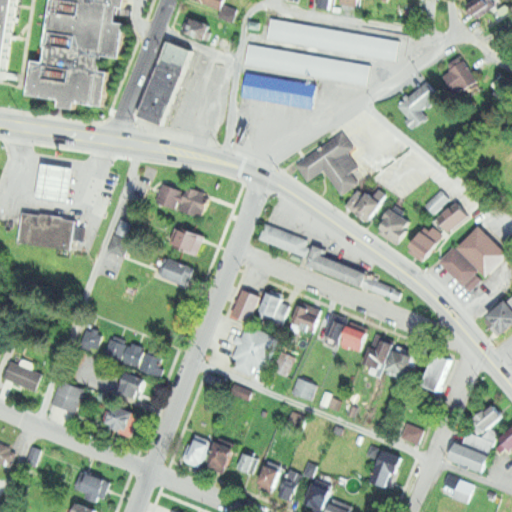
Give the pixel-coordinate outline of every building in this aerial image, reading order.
[(0,0),(0,74),(10,76),(20,0),(0,0)] [(121,6),(118,23),(129,24),(124,57),(109,55),(106,70),(113,71),(108,106),(79,101),(78,109),(59,106),(60,99),(29,94),(34,59),(50,61),(52,45),(44,44),(51,0),(129,0),(128,8),(121,6)] [(202,0),(226,0),(223,9),(202,0)] [(320,8),(321,0),(333,0),(332,10),(320,8)] [(476,13),(471,3),(477,0),(487,0),(490,5),(476,13)] [(181,29),(188,13),(213,25),(207,40),(181,29)] [(169,123),(144,114),(170,43),(194,52),(169,123)] [(453,69),(449,64),(461,55),(478,78),(457,94),(444,76),(453,69)] [(243,94),(247,72),(317,86),(313,108),(243,94)] [(422,108),(429,117),(412,130),(404,119),(407,116),(397,103),(428,79),(440,94),(438,96),(441,99),(431,107),(428,104),(422,108)] [(349,151),(359,166),(352,171),(360,183),(343,194),(325,168),(307,180),(296,163),(344,130),(355,147),(349,151)] [(38,197),(40,179),(43,163),(76,168),(73,185),(71,202),(38,197)] [(203,216),(160,200),(168,180),(211,196),(203,216)] [(368,195),(372,189),(386,200),(374,217),(370,214),(365,221),(347,207),(360,189),(368,195)] [(435,213),(427,205),(443,189),(451,197),(435,213)] [(399,242),(381,230),(396,208),(414,221),(399,242)] [(21,243),(26,211),(78,218),(74,250),(21,243)] [(131,236),(118,232),(123,219),(135,223),(131,236)] [(265,221),(310,238),(308,245),(313,247),(310,255),(259,237),(265,221)] [(202,256),(172,244),(179,224),(209,235),(202,256)] [(425,261),(410,249),(429,224),(444,235),(425,261)] [(511,252),(491,275),(462,246),(483,224),(511,252)] [(127,256),(109,250),(114,233),(132,239),(127,256)] [(326,253),(370,270),(368,274),(364,286),(310,265),(318,243),(328,247),(326,253)] [(471,289),(441,260),(456,245),(485,275),(471,289)] [(189,286),(161,276),(169,254),(197,265),(189,286)] [(401,299),(364,286),(368,274),(406,288),(401,299)] [(250,320),(236,313),(248,288),(262,295),(250,320)] [(276,316),(260,309),(270,288),(285,295),(276,316)] [(511,295),(511,326),(503,335),(487,319),(511,295)] [(312,331),(292,322),(302,302),(321,311),(312,331)] [(339,339),(326,333),(337,312),(349,319),(339,339)] [(361,350),(343,342),(350,323),(369,331),(361,350)] [(248,326),(278,340),(264,372),(234,359),(248,326)] [(114,331),(131,338),(122,360),(106,354),(114,331)] [(378,332),(395,339),(383,370),(366,363),(378,332)] [(134,341),(146,346),(139,366),(126,361),(134,341)] [(407,380),(389,370),(403,344),(421,354),(407,380)] [(160,365),(166,368),(163,376),(142,368),(149,348),(164,354),(160,365)] [(439,352),(457,360),(441,392),(424,383),(439,352)] [(277,373),(288,377),(295,358),(285,354),(277,373)] [(40,391),(7,377),(14,359),(48,373),(40,391)] [(142,398),(122,390),(129,371),(149,378),(142,398)] [(298,375),(320,385),(312,402),(290,391),(298,375)] [(68,427),(45,417),(62,376),(85,386),(68,427)] [(132,429),(109,420),(116,402),(138,410),(132,429)] [(489,428),(480,415),(498,402),(508,415),(489,428)] [(408,421),(426,428),(420,443),(402,437),(408,421)] [(335,424),(347,429),(344,435),(333,431),(335,424)] [(201,465),(187,460),(196,436),(210,440),(201,465)] [(11,466),(0,461),(0,440),(18,448),(11,466)] [(486,471),(452,457),(459,440),(493,453),(486,471)] [(220,441),(238,448),(230,466),(213,459),(220,441)] [(384,449),(402,455),(390,486),(373,480),(384,449)] [(245,452),(257,457),(252,472),(239,467),(245,452)] [(269,461),(284,466),(277,486),(262,481),(269,461)] [(309,461),(319,465),(315,476),(305,472),(309,461)] [(89,490),(76,485),(83,469),(111,481),(105,497),(100,495),(99,499),(87,495),(89,490)] [(290,469),(304,475),(295,499),(281,493),(290,469)] [(472,494),(457,488),(462,478),(476,485),(472,494)] [(318,479),(336,486),(328,507),(310,501),(318,479)] [(329,511),(335,498),(358,507),(356,511),(329,511)] [(95,511),(74,511),(79,501),(97,508),(95,511)]
